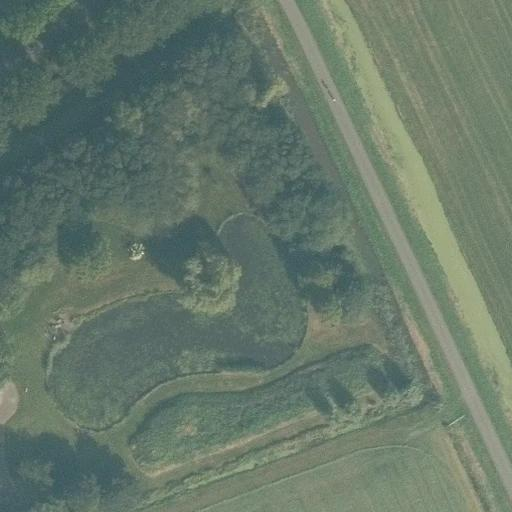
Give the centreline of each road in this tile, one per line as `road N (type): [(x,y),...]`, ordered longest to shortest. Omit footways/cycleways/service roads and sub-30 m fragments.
road 1 (unclassified): [(511,503),(283,0)]
road 2 (tertiary): [(0,74),(96,0)]
